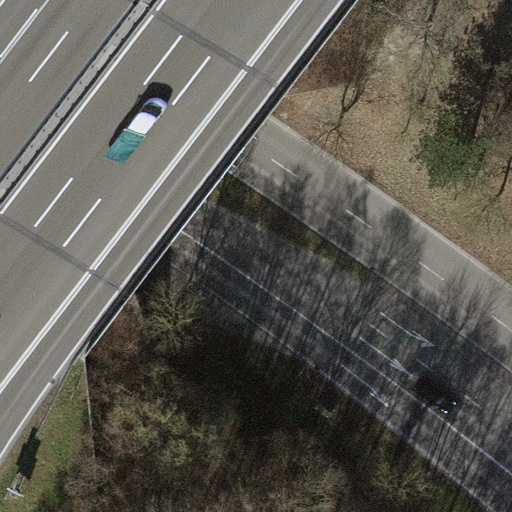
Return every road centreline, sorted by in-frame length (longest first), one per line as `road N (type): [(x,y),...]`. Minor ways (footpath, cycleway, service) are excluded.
road 1 (primary): [(511,329),(286,168),(15,0)]
road 2 (primary): [(0,119),(351,330),(478,425)]
road 3 (motorway): [(46,243),(235,0)]
road 4 (motorway): [(0,379),(46,243)]
